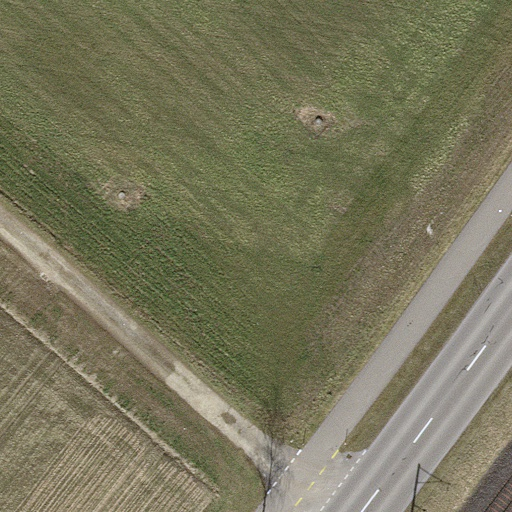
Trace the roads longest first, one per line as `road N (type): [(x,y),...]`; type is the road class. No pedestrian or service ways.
road 1 (track): [(0,218),(346,511)]
road 2 (secondary): [(511,311),(367,511)]
